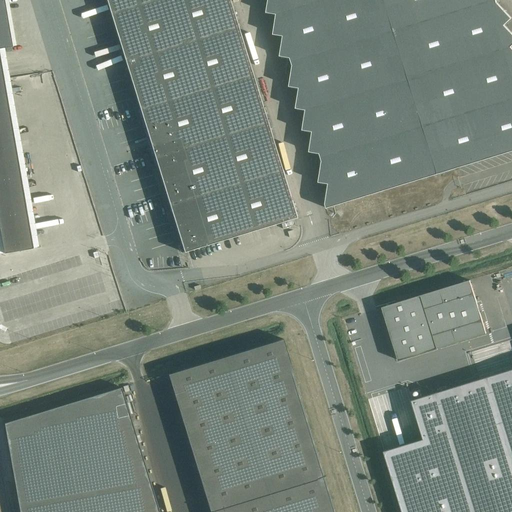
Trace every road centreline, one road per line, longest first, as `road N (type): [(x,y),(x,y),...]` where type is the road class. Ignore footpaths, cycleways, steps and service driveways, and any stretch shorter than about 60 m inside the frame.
road 1 (unclassified): [(0,385),(305,297)]
road 2 (unknown): [(353,282),(384,365),(397,379),(511,335)]
road 3 (unclassified): [(369,511),(305,297)]
road 4 (unclassified): [(305,297),(511,231)]
road 5 (unknown): [(0,323),(9,330),(108,297),(94,268)]
